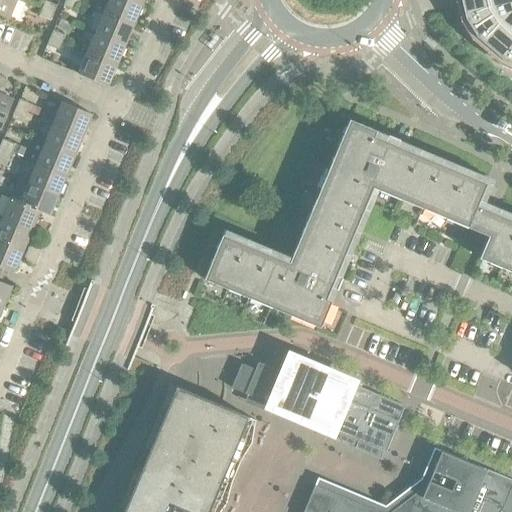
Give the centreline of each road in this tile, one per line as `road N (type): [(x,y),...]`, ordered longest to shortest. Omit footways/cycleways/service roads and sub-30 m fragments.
road 1 (tertiary): [(35,511),(192,134)]
road 2 (residential): [(215,344),(296,336),(511,431)]
road 3 (residential): [(0,376),(117,104)]
road 4 (tertiary): [(271,5),(210,87),(192,134)]
road 5 (tertiary): [(192,134),(292,28)]
road 6 (residential): [(117,104),(0,55)]
